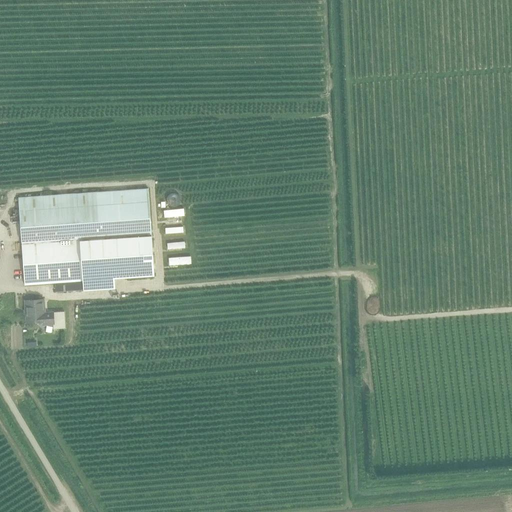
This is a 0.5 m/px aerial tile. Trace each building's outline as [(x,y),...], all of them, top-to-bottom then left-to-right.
[(148,188),(18,198),(24,285),(55,283),(55,292),(83,290),(83,281),(154,276),(148,188)] [(183,206),(162,206),(162,214),(183,214),(183,206)] [(166,248),(184,245),(183,238),(165,241),(166,248)] [(477,302),(486,303),(487,295),(478,294),(477,302)] [(30,300),(25,301),(25,311),(26,311),(26,316),(26,324),(43,323),(43,325),(54,325),(53,313),(44,313),(43,300),(31,300),(30,300)]
